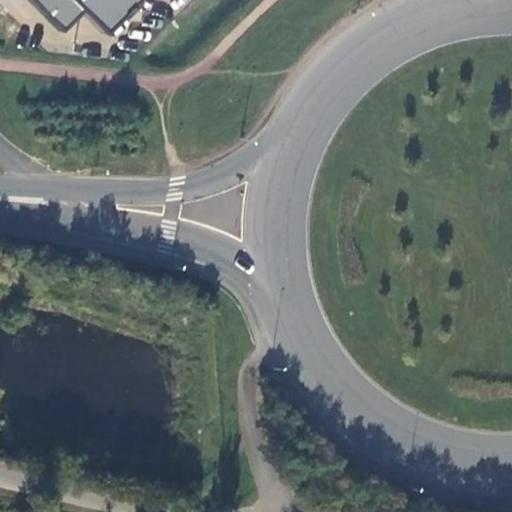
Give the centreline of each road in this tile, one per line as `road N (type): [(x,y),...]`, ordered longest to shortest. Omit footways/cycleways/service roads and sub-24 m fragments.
road 1 (primary): [(272,286),(299,354),(374,433),(441,463),(511,472)]
road 2 (primary): [(283,141),(234,170),(176,189),(0,195)]
road 3 (primary): [(0,197),(216,249),(272,286)]
road 4 (primary): [(450,0),(400,17),(342,56),(283,141)]
road 5 (primary): [(283,141),(266,213),(272,286)]
